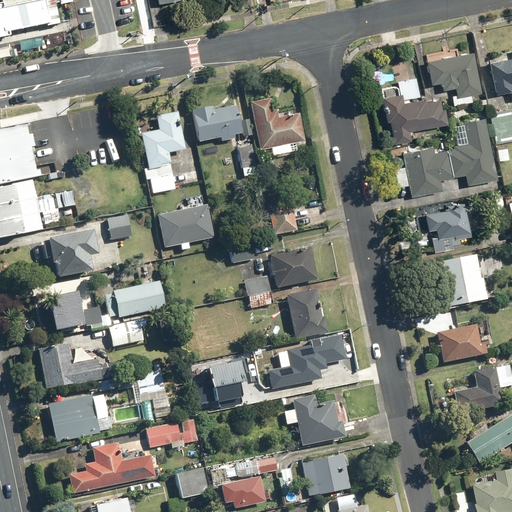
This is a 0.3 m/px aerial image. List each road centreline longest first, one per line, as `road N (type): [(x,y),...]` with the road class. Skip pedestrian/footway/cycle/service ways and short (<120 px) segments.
road 1 (residential): [(423,511),(319,30)]
road 2 (residential): [(9,92),(319,30)]
road 3 (residential): [(319,30),(467,0)]
